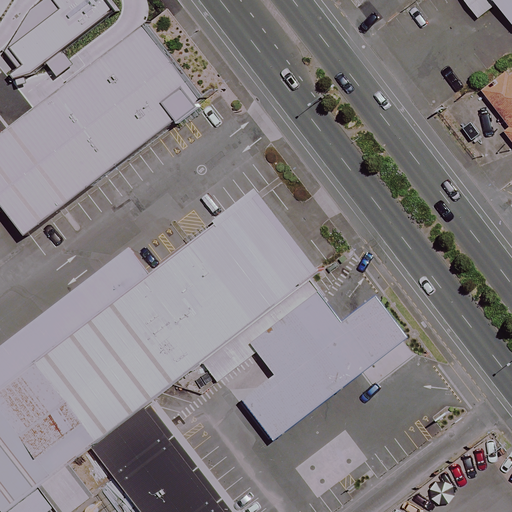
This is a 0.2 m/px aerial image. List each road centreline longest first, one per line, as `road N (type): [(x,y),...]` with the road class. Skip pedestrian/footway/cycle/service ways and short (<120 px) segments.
road 1 (secondary): [(511,380),(218,0)]
road 2 (secondary): [(292,0),(511,285)]
